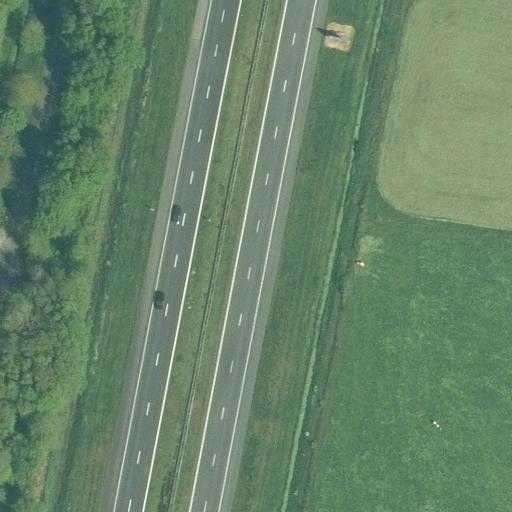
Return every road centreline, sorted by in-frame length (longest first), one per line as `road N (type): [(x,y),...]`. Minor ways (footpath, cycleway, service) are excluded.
road 1 (motorway): [(225,0),(127,511)]
road 2 (motorway): [(205,511),(302,0)]
road 3 (unclassified): [(9,256),(64,0)]
